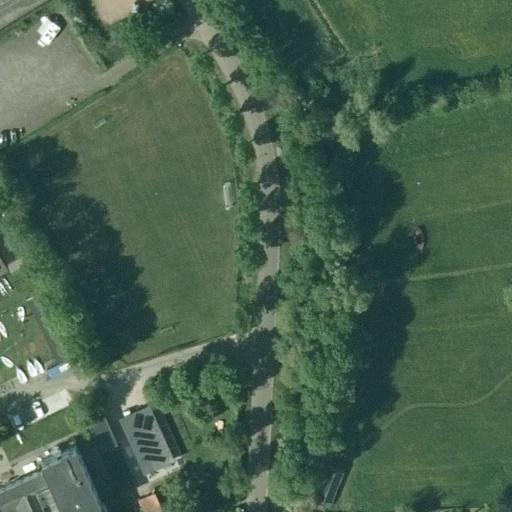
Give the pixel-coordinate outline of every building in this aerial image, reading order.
[(157,410),(149,388),(141,391),(142,397),(129,402),(124,392),(92,404),(93,406),(82,411),(96,442),(108,437),(106,431),(134,418),(157,410)] [(143,471),(170,459),(153,419),(125,431),(143,471)] [(107,511),(103,502),(101,502),(75,444),(41,459),(45,467),(0,486),(0,498),(5,511),(107,511)] [(341,470),(325,464),(313,495),(330,501),(341,470)] [(266,479),(264,507),(275,508),(277,479),(266,479)] [(161,511),(151,491),(136,498),(142,511),(161,511)]
